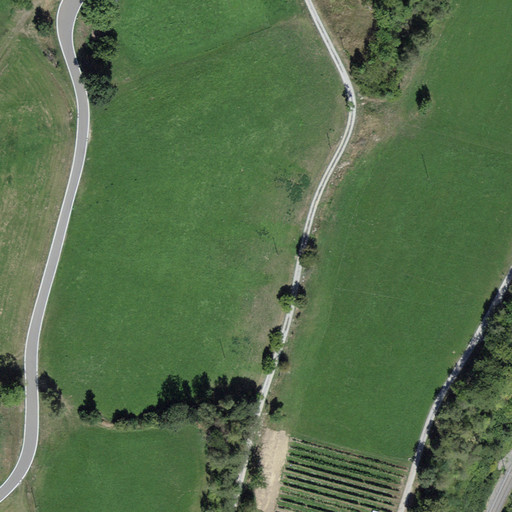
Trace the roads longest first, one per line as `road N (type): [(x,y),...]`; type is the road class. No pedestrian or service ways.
road 1 (track): [(232,511),(308,219),(349,130),(351,91),(308,0)]
road 2 (tertiary): [(72,0),(64,29),(82,97),(82,137),(34,330),(31,440),(0,494)]
road 3 (track): [(511,268),(424,426),(397,511)]
road 4 (track): [(83,128),(19,26)]
